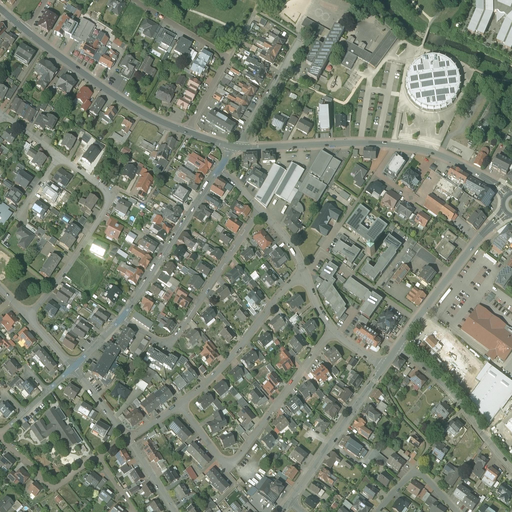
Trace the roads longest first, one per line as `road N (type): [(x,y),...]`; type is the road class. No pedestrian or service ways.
road 1 (tertiary): [(238,148),(417,149),(506,195)]
road 2 (residential): [(179,405),(219,459),(231,463),(331,329)]
road 3 (residential): [(121,318),(172,340),(261,211)]
road 4 (residential): [(27,316),(108,202),(101,186),(59,156)]
road 5 (residential): [(132,0),(221,54),(223,65),(187,133)]
road 6 (tertiary): [(26,31),(92,82),(187,133)]
road 7 (residential): [(303,273),(179,405)]
road 8 (residential): [(121,318),(218,170)]
road 9 (residential): [(511,468),(460,402),(398,345)]
road 10 (tertiary): [(383,368),(289,501)]
road 11 (tertiary): [(505,212),(416,320)]
road 12 (residential): [(98,456),(53,487),(0,437)]
road 13 (residential): [(238,148),(298,42)]
